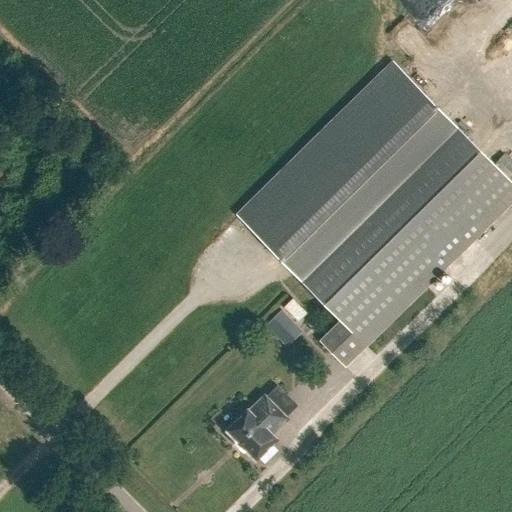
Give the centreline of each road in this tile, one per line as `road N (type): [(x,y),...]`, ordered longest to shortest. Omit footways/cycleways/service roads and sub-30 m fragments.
road 1 (unknown): [(217,511),(511,207)]
road 2 (unclassified): [(130,511),(0,380)]
